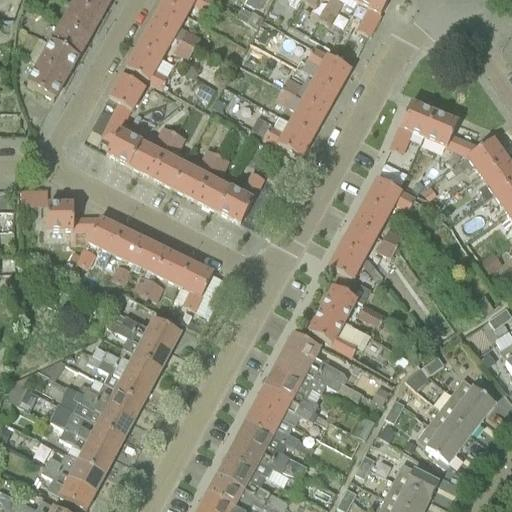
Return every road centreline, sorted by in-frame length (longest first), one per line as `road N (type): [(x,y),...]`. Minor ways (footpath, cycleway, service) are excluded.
road 1 (residential): [(264,285),(392,54),(418,25),(450,11)]
road 2 (residential): [(142,511),(264,285)]
road 3 (residential): [(264,285),(41,167)]
road 4 (residential): [(41,167),(135,0)]
